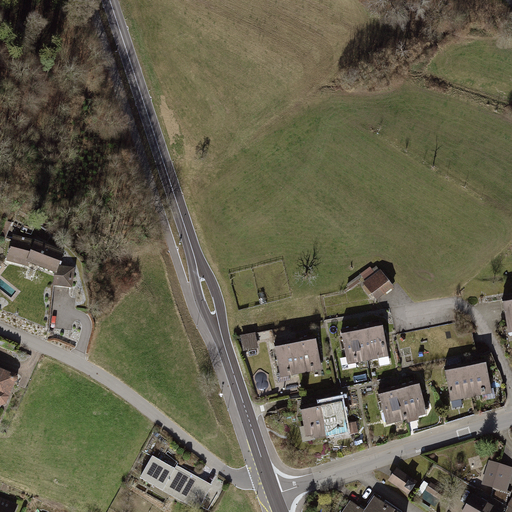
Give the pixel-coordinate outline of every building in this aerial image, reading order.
[(56,278),(54,290),(74,291),(76,271),(61,270),(66,255),(15,237),(9,265),(28,269),(56,278)] [(397,288),(382,272),(378,275),(371,268),(350,287),(353,290),(366,279),(369,283),(366,285),(381,302),(397,288)] [(387,327),(366,331),(372,364),(392,360),(387,327)] [(372,364),(366,331),(345,334),(351,367),(372,364)] [(256,333),(241,336),(244,352),(259,350),(256,333)] [(318,341),(298,345),(303,374),(323,371),(318,341)] [(303,374),(298,345),(277,349),(282,378),(303,374)] [(489,366),(469,370),(475,403),(495,399),(489,366)] [(475,403),(469,370),(448,374),(454,407),(475,403)] [(0,411),(1,409),(5,411),(17,380),(0,373),(0,411)] [(424,388),(404,392),(410,425),(430,421),(424,388)] [(410,425),(404,392),(383,396),(389,429),(410,425)] [(344,405),(324,409),(330,442),(350,438),(344,405)] [(330,442),(324,409),(303,412),(309,445),(330,442)] [(198,511),(210,487),(153,459),(140,485),(196,511),(198,511)] [(511,474),(511,473),(495,466),(486,486),(504,494),(511,474)] [(412,482),(397,473),(390,484),(405,494),(412,482)] [(445,495),(431,486),(422,500),(436,509),(445,495)] [(502,511),(476,497),(467,511),(502,511)] [(0,511),(20,511),(23,507),(0,498),(0,511)] [(396,511),(378,499),(369,511),(396,511)]
